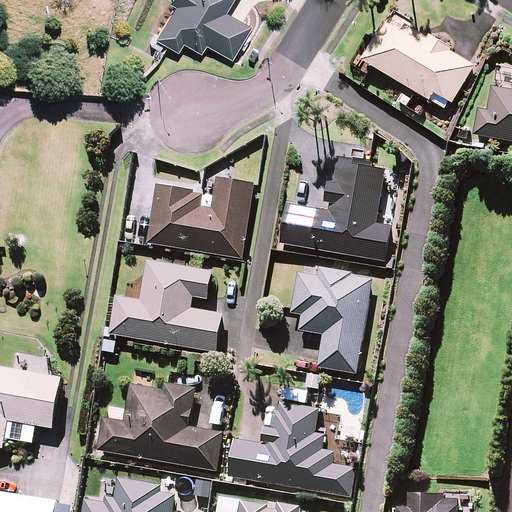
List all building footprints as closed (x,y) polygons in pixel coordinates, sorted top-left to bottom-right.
[(229,0),(170,0),(154,40),(177,50),(179,43),(199,51),(202,45),(235,59),(249,24),(223,14),(229,0)] [(475,65),(390,14),(363,59),(431,101),(436,92),(452,102),(475,65)] [(511,90),(492,87),(484,136),(511,141),(511,90)] [(386,168),(339,160),(336,183),(331,182),(326,210),(289,204),(283,244),(386,261),(392,226),(377,224),(386,168)] [(255,184),(218,178),(214,208),(200,206),(202,192),(159,185),(150,244),(243,259),(255,184)] [(213,273),(148,262),(141,300),(117,296),(111,334),(218,352),(224,315),(192,310),(194,296),(209,299),(213,273)] [(320,267),(319,276),(301,273),(294,311),(304,312),(301,330),(325,334),(320,367),(358,373),(374,276),(320,267)] [(51,359),(16,353),(14,369),(0,366),(0,446),(5,447),(7,438),(34,443),(37,425),(54,428),(62,377),(48,375),(51,359)] [(197,388),(166,383),(165,390),(132,385),(126,421),(104,418),(99,451),(218,470),(224,432),(191,426),(197,388)] [(309,393),(274,388),(272,399),(307,404),(309,393)] [(320,409),(278,402),(274,428),(265,427),(262,446),(236,442),(230,477),(352,497),(357,468),(331,464),(333,451),(321,449),(324,434),(316,433),(320,409)] [(55,511),(57,501),(0,491),(0,511),(55,511)] [(472,511),(473,496),(410,494),(410,510),(399,509),(398,511),(472,511)]
